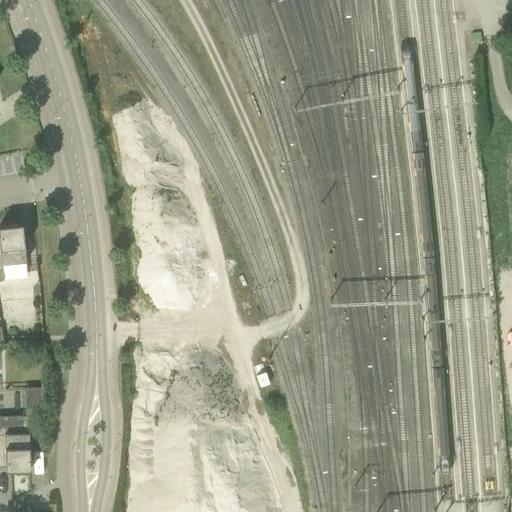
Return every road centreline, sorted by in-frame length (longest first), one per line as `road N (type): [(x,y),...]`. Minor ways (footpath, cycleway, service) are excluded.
road 1 (track): [(253,335),(297,317),(302,276),(257,153),(186,0)]
road 2 (unclassified): [(85,511),(91,331),(83,202)]
road 3 (unclassified): [(83,202),(63,98),(24,0)]
road 4 (track): [(238,363),(285,511)]
